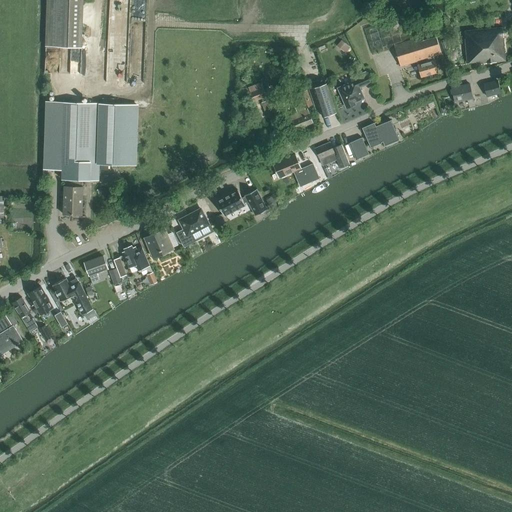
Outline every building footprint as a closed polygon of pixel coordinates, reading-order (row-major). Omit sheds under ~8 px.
[(86,48),(87,0),(49,0),(48,47),(86,48)] [(506,61),(503,27),(465,30),(468,62),(477,61),(477,64),(506,61)] [(439,73),(435,60),(434,60),(433,57),(442,54),(437,36),(421,41),(420,37),(394,45),(401,67),(420,61),(421,64),(418,65),(422,77),(439,73)] [(342,40),(337,46),(344,51),(348,45),(342,40)] [(316,82),(328,80),(325,66),(313,68),(316,82)] [(338,88),(347,108),(356,104),(355,102),(365,98),(360,87),(371,83),(366,72),(351,78),(353,82),(338,88)] [(249,88),(250,91),(254,102),(266,97),(261,83),(249,88)] [(497,83),(483,86),(486,96),(499,93),(497,83)] [(327,84),(314,88),(323,117),(336,112),(327,84)] [(469,105),(475,104),(470,84),(452,87),(456,103),(468,100),(469,105)] [(314,123),(308,109),(306,109),(305,108),(313,105),(308,90),(299,93),(303,105),(296,107),(298,112),(287,116),(293,131),(314,123)] [(267,115),(280,111),(275,98),(262,103),(267,115)] [(83,180),(100,181),(101,164),(109,165),(135,165),(137,105),(103,104),(103,103),(46,101),(44,169),(52,170),(62,170),(62,179),(66,179),(66,186),(65,186),(64,214),(82,215),(84,186),(83,186),(83,180)] [(375,123),(363,128),(371,148),(372,147),(381,142),(382,143),(383,143),(382,142),(383,142),(385,146),(386,146),(386,145),(399,139),(399,140),(400,140),(391,120),(376,126),(375,123)] [(363,138),(349,144),(356,159),(370,153),(363,138)] [(330,142),(316,148),(324,166),(338,160),(341,168),(344,166),(350,164),(348,159),(347,159),(343,148),(341,145),(333,149),(330,142)] [(277,173),(273,175),(274,179),(279,177),(280,178),(296,172),(298,177),(303,175),(307,184),(320,179),(315,167),(304,172),(296,154),(292,156),(285,159),(273,164),(277,173)] [(44,169),(43,179),(46,179),(50,179),(52,180),(52,170),(44,169)] [(268,210),(257,189),(246,195),(247,197),(243,199),(238,190),(234,192),(220,199),(217,201),(225,216),(246,205),(249,203),(256,216),(268,210)] [(274,196),(266,200),(272,210),(279,206),(274,196)] [(192,234),(210,224),(201,209),(180,220),(184,229),(177,233),(185,247),(195,241),(192,234)] [(221,215),(215,218),(219,226),(225,223),(221,215)] [(217,228),(211,232),(218,241),(224,237),(217,228)] [(154,259),(175,250),(166,229),(145,238),(154,259)] [(139,271),(147,267),(151,265),(142,247),(137,249),(136,247),(134,248),(132,245),(125,248),(126,251),(123,253),(130,268),(136,265),(139,271)] [(85,262),(90,277),(91,276),(93,282),(100,280),(98,274),(109,270),(103,256),(85,262)] [(123,264),(117,266),(121,277),(126,275),(123,264)] [(151,265),(147,267),(150,273),(147,275),(151,285),(157,282),(153,272),(151,265)] [(114,285),(122,281),(117,268),(110,271),(114,285)] [(93,309),(79,281),(68,286),(65,279),(53,284),(61,301),(70,297),(76,299),(78,302),(80,301),(83,307),(81,308),(84,314),(93,309)] [(54,307),(42,287),(30,294),(42,314),(54,307)] [(97,288),(92,291),(95,297),(100,295),(97,288)] [(31,320),(27,314),(31,312),(23,297),(13,303),(22,318),(30,332),(37,328),(32,320),(31,320)] [(60,314),(54,317),(61,329),(67,326),(60,313),(60,314)] [(0,336),(0,356),(24,341),(14,325),(12,326),(6,315),(0,318),(0,334),(1,336),(0,336)] [(41,329),(47,340),(53,336),(47,326),(41,329)]
